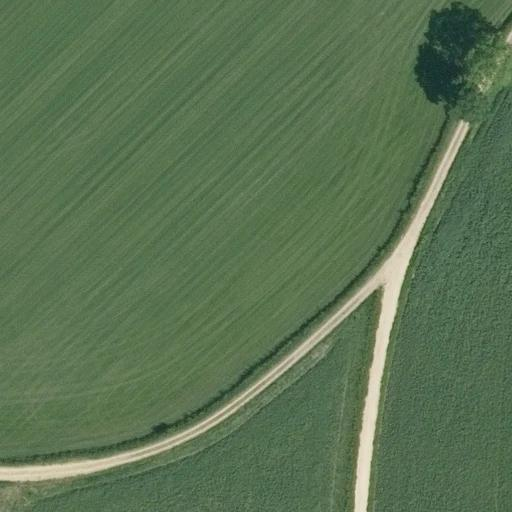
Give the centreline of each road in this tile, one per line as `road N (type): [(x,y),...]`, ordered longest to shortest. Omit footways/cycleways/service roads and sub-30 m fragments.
road 1 (track): [(0,472),(134,454),(209,420),(260,385),(397,257),(511,47)]
road 2 (track): [(361,511),(397,257)]
